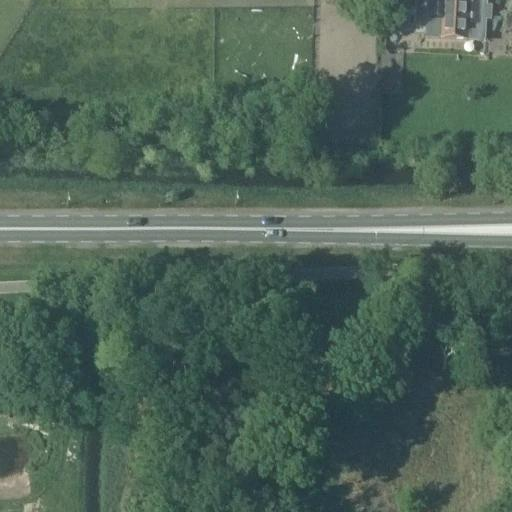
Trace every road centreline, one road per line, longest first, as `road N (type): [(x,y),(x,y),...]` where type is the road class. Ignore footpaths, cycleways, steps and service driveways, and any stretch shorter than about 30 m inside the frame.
road 1 (primary): [(0,229),(341,229)]
road 2 (primary): [(511,216),(341,229)]
road 3 (primary): [(341,229),(511,240)]
